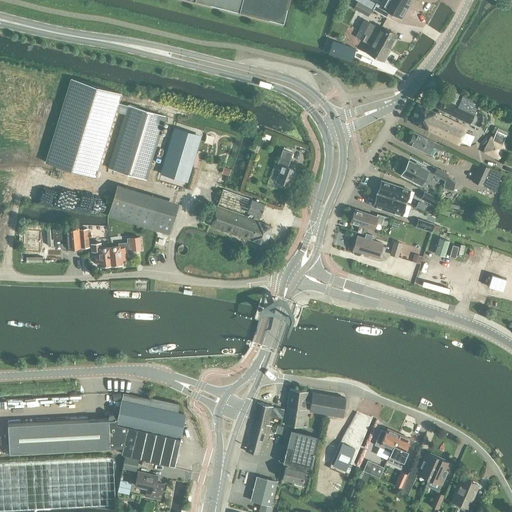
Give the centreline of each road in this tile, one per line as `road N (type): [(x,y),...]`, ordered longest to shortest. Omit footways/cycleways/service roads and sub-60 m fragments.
road 1 (unclassified): [(511,495),(486,454),(430,419),(368,394),(257,371)]
road 2 (unclassified): [(0,275),(122,273),(221,284),(292,278)]
road 3 (primary): [(335,119),(290,80),(144,50)]
road 4 (primary): [(144,50),(284,91),(324,133)]
road 5 (tertiary): [(0,376),(127,370),(170,379)]
road 6 (tertiary): [(511,347),(359,294)]
road 7 (residential): [(325,250),(392,104)]
road 8 (primary): [(292,278),(318,248),(341,179),(341,131)]
road 9 (primary): [(324,133),(329,164),(292,278)]
road 10 (primary): [(0,20),(144,50)]
road 11 (tertiary): [(392,104),(420,80),(469,0)]
